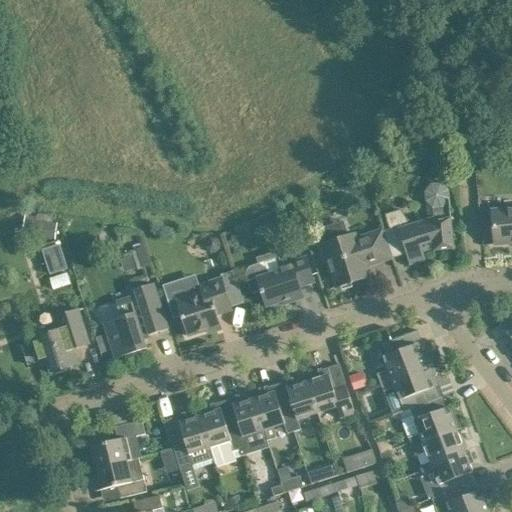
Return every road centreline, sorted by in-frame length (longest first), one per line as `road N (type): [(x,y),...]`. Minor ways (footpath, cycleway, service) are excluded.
road 1 (residential): [(75,511),(61,446),(69,414),(449,292)]
road 2 (residential): [(511,407),(461,333),(449,292)]
